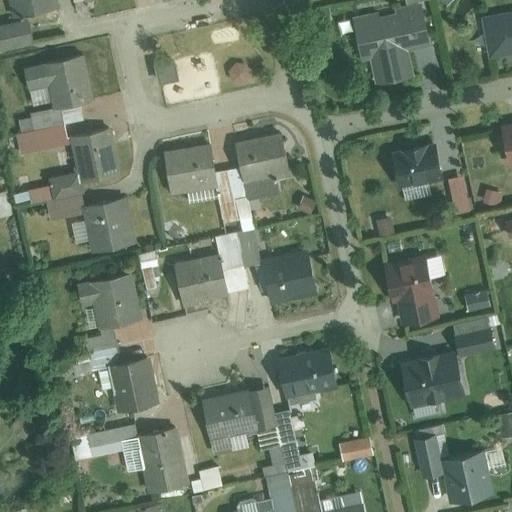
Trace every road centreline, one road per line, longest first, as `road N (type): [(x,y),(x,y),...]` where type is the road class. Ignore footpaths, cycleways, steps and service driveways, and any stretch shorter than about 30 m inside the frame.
road 1 (residential): [(144,17),(131,36),(147,121),(290,93)]
road 2 (residential): [(511,89),(321,132)]
road 3 (residential): [(321,132),(357,313)]
road 4 (residential): [(357,313),(182,352)]
